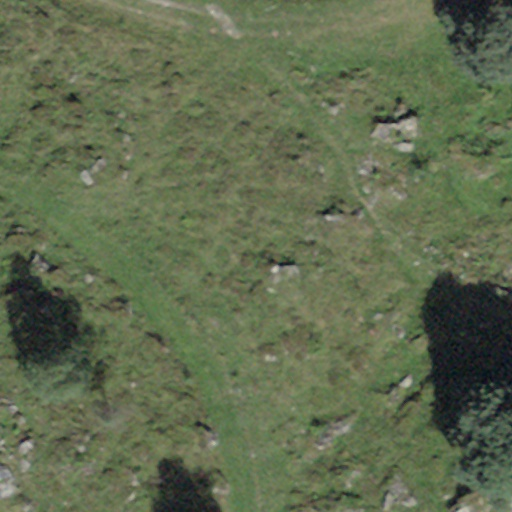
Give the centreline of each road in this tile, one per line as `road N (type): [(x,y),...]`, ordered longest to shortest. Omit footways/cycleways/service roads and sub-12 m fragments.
road 1 (track): [(247,511),(191,351),(129,272),(0,182)]
road 2 (track): [(429,0),(246,33)]
road 3 (track): [(246,33),(122,0)]
